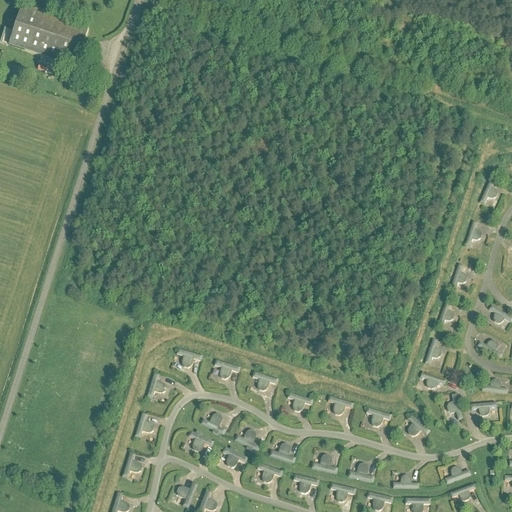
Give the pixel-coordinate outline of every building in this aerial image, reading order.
[(76,71),(89,31),(22,9),(14,33),(6,31),(1,46),(76,71)] [(494,184),(490,182),(479,205),(484,207),(487,201),(489,202),(492,202),(495,201),(497,197),(496,194),(494,192),(491,191),(494,184)] [(477,225),(472,224),(464,248),(469,250),(471,243),(473,243),(476,243),(480,242),(481,238),(479,235),(477,233),(474,232),(477,225)] [(507,274),(506,257),(497,258),(498,275),(507,274)] [(463,269),(458,267),(450,292),(454,293),(457,286),(459,287),(462,287),(465,285),(466,282),(465,279),(463,277),(460,276),(463,269)] [(450,306),(445,304),(437,329),(442,330),(444,323),(446,324),(449,324),(452,323),(453,319),(452,316),(450,314),(447,313),(450,306)] [(511,326),(511,324),(511,320),(492,308),(489,312),(496,316),(494,318),(494,321),(495,324),(498,326),(502,326),(504,324),(505,322),(511,326)] [(437,344),(432,342),(424,366),(428,368),(431,361),(433,362),(436,362),(439,360),(440,357),(439,354),(437,352),(434,351),(437,344)] [(498,348),(497,345),(493,343),(490,344),(488,346),(487,348),(480,344),(478,349),(500,361),(503,357),(496,353),(498,351),(498,348)] [(200,363),(202,357),(178,349),(176,356),(183,358),(182,363),(182,367),(183,369),(187,370),(190,369),(191,366),(193,361),(200,363)] [(238,374),(240,368),(216,361),(214,367),(221,369),(219,374),(219,378),(221,381),(225,382),(227,381),(229,378),(231,372),(238,374)] [(165,373),(175,375),(177,364),(167,362),(165,373)] [(276,386),(278,380),(254,373),(252,379),(259,381),(257,386),(257,390),(259,393),(263,394),(265,392),(267,390),(269,384),(276,386)] [(158,377),(152,375),(145,399),(152,401),(154,394),(159,395),(162,395),(165,394),(166,390),(165,387),(162,385),(156,384),(158,377)] [(444,389),(446,384),(421,376),(420,381),(427,383),(426,385),(426,388),(428,391),(431,392),(434,391),(436,389),(437,386),(444,389)] [(482,389),(481,395),(506,397),(507,392),(500,392),(500,389),(499,386),(497,383),(493,383),(491,385),(489,388),(489,390),(482,389)] [(311,407),(313,401),(289,393),(287,400),(294,402),(293,407),(293,411),(294,413),(298,414),(301,413),(302,410),(304,405),(311,407)] [(458,422),(463,420),(456,396),(451,397),(453,404),(451,405),(449,406),(447,409),(448,413),(451,415),(453,415),(456,414),(458,422)] [(352,410),(354,404),(329,397),(328,403),(335,405),(333,410),(333,414),(335,417),(339,418),(341,417),(343,414),(345,408),(352,410)] [(443,421),(441,404),(431,405),(433,423),(443,421)] [(496,411),(495,406),(470,408),(470,412),(477,412),(478,414),(479,417),(482,420),(485,419),(488,417),(488,414),(488,411),(496,411)] [(288,410),(271,408),(270,418),(287,419),(288,410)] [(390,422),(392,416),(367,408),(366,415),(373,417),(371,422),(371,426),(373,428),(377,429),(379,428),(381,425),(383,420),(390,422)] [(146,416),(140,415),(133,439),(139,441),(141,434),(146,435),(150,435),(153,434),(154,430),(153,427),(150,425),(144,424),(146,416)] [(202,421),(200,427),(223,438),(225,433),(219,429),(221,424),(222,421),(220,418),(217,416),(214,417),(212,419),(209,425),(202,421)] [(426,438),(430,433),(411,416),(407,421),(413,426),(409,430),(407,433),(408,436),(411,439),(413,439),(416,437),(420,433),(426,438)] [(211,449),(214,443),(191,432),(188,438),(195,441),(193,446),(192,450),(193,453),(197,454),(200,453),(202,451),(204,446),(211,449)] [(236,438),(233,443),(256,455),(259,449),(252,446),(255,441),(255,437),(254,434),(251,432),(248,433),(245,436),(243,441),(236,438)] [(271,454),(270,461),(294,466),(296,460),(289,458),(290,453),(289,449),(288,447),(284,446),(281,447),(280,450),(278,456),(271,454)] [(245,464),(248,459),(224,448),(222,454),(229,457),(227,462),(226,466),(227,468),(231,470),(234,469),(236,467),(238,461),(245,464)] [(134,456),(128,454),(121,479),(127,481),(129,473),(134,475),(138,475),(141,473),(142,469),(140,467),(137,465),(132,463),(134,456)] [(312,465),(311,472),(336,477),(337,471),(330,469),(331,464),(331,460),(329,458),(325,457),(323,458),(321,461),(320,467),(312,465)] [(220,475),(222,461),(212,460),(210,474),(220,475)] [(281,479),(283,473),(259,464),(257,470),(264,472),(262,477),(262,481),(263,484),(267,485),(269,484),(272,481),(274,476),(281,479)] [(349,474),(347,481),(372,487),(374,480),(366,479),(368,473),(367,470),(366,467),(362,466),(359,468),(358,471),(356,476),(349,474)] [(463,475),(462,473),(460,471),(457,469),(453,471),(451,474),(452,477),(452,479),(445,482),(447,486),(471,478),(469,472),(463,475)] [(318,487),(319,481),(295,476),(293,482),(300,484),(299,489),(300,493),(301,495),(305,496),(308,494),(309,491),(311,486),(318,487)] [(412,486),(412,483),(411,480),(409,478),(404,478),(402,480),(401,483),(401,486),(394,486),(394,491),(419,491),(419,485),(412,486)] [(183,507),(188,509),(198,485),(192,483),(189,490),(184,488),(180,488),(177,489),(176,493),(177,495),(180,498),(185,500),(183,507)] [(355,497),(356,491),(331,485),(330,491),(337,493),(336,498),(336,502),(338,504),(342,505),(344,504),(346,501),(347,495),(355,497)] [(470,500),(470,496),(470,494),(477,492),(475,487),(451,496),(452,500),(459,498),(460,500),(462,503),(465,504),(469,503),(470,500)] [(211,493),(206,491),(196,511),(203,511),(205,510),(210,511),(211,511),(213,511),(216,511),(218,507),(217,505),(214,502),(209,500),(211,493)] [(171,506),(173,494),(161,492),(159,504),(171,506)] [(392,505),(393,499),(368,493),(367,500),(374,501),(373,506),(373,510),(374,511),(381,511),(383,509),(384,504),(392,505)] [(122,496),(116,494),(110,511),(129,511),(130,509),(129,507),(126,505),(120,503),(122,496)] [(431,506),(431,500),(405,499),(405,506),(413,506),(413,511),(423,511),(423,506),(431,506)]
